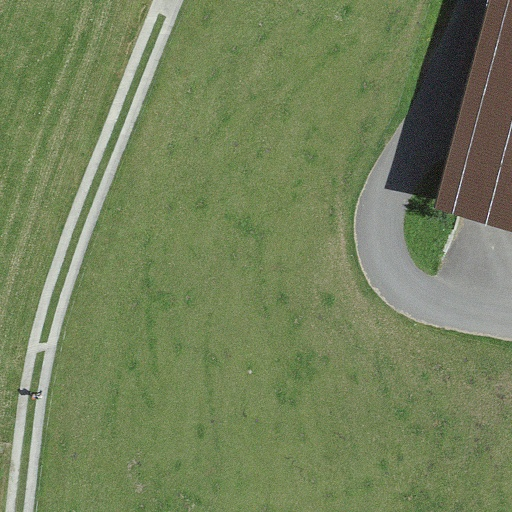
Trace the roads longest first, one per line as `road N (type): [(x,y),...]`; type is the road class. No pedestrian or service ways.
road 1 (track): [(185,0),(48,362),(29,511)]
road 2 (track): [(511,317),(424,303),(384,251),(385,174),(460,0)]
